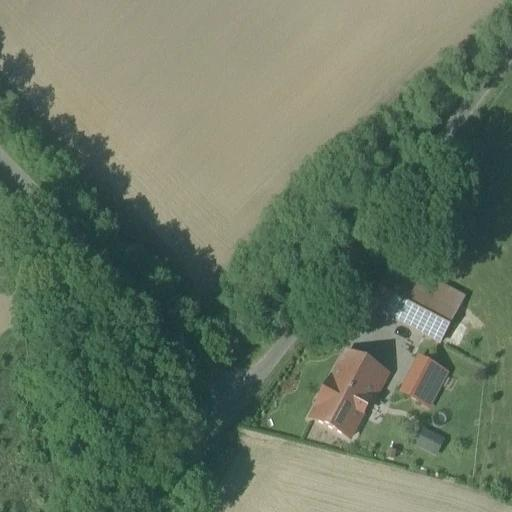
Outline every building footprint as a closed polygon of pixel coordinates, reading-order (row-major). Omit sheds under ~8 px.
[(457,300),(391,267),(367,315),(434,348),(457,300)] [(332,384),(369,404),(372,405),(387,378),(346,358),(332,384)] [(435,393),(408,378),(385,419),(412,434),(435,393)] [(369,404),(332,384),(312,421),(349,441),(369,404)] [(445,438),(422,431),(417,449),(440,456),(445,438)] [(378,446),(366,440),(362,448),(374,454),(378,446)]
